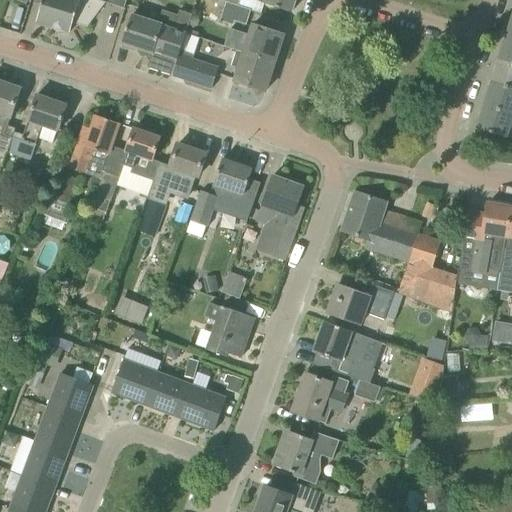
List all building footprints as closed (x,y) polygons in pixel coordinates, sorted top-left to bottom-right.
[(105,3),(124,9),(127,0),(43,0),(37,22),(50,26),(50,27),(57,32),(66,31),(70,32),(73,23),(87,27),(105,3)] [(291,13),(295,0),(265,0),(264,3),(291,13)] [(246,25),(250,11),(225,3),(219,21),(233,26),(234,22),(246,25)] [(148,68),(172,76),(181,50),(186,35),(192,15),(179,10),(178,16),(167,12),(162,26),(132,16),(122,44),(152,54),(148,68)] [(242,36),(237,51),(275,63),(284,35),(254,25),(249,38),(242,36)] [(503,52),(501,60),(511,63),(511,38),(507,37),(502,52),(503,52)] [(172,76),(184,80),(212,89),(219,67),(193,59),(195,54),(181,50),(172,76)] [(266,92),(275,63),(237,51),(232,66),(239,69),(235,82),(266,92)] [(497,67),(492,82),(511,88),(511,63),(501,60),(498,68),(497,67)] [(0,165),(2,166),(14,139),(5,136),(21,90),(0,82),(0,165)] [(511,114),(511,88),(492,82),(487,98),(488,98),(486,106),(511,114)] [(59,131),(67,106),(37,95),(23,134),(16,132),(14,139),(9,153),(31,160),(43,125),(59,131)] [(482,113),(477,129),(506,138),(509,129),(511,129),(511,114),(486,106),(484,113),(482,113)] [(92,163),(103,167),(106,160),(112,147),(119,124),(96,116),(92,129),(85,127),(75,156),(72,155),(67,169),(87,176),(92,163)] [(122,166),(124,167),(132,169),(130,174),(153,182),(160,162),(152,160),(160,138),(134,129),(122,166)] [(199,177),(206,154),(178,144),(171,167),(165,165),(159,181),(173,186),(174,184),(190,190),(195,176),(199,177)] [(115,190),(124,167),(122,166),(106,160),(103,167),(102,172),(104,172),(100,184),(115,190)] [(250,179),(253,170),(222,160),(214,185),(255,199),(261,183),(250,179)] [(53,199),(71,205),(80,181),(62,175),(53,199)] [(304,189),(272,177),(256,221),(266,225),(262,236),(289,246),(303,208),(298,206),(304,189)] [(30,214),(38,193),(25,188),(18,209),(30,214)] [(218,198),(211,195),(201,192),(191,222),(208,228),(218,198)] [(354,192),(347,214),(341,231),(369,241),(367,249),(409,263),(399,294),(422,303),(451,313),(457,275),(433,267),(441,243),(418,235),(422,223),(385,211),(387,203),(354,192)] [(147,213),(143,226),(159,231),(167,207),(148,200),(144,212),(147,213)] [(190,224),(193,204),(179,201),(175,221),(190,224)] [(468,213),(464,236),(458,270),(487,275),(488,272),(500,274),(511,208),(487,204),(485,216),(468,213)] [(511,208),(500,274),(497,291),(511,293),(511,208)] [(284,260),(289,246),(262,236),(256,250),(284,260)] [(0,285),(8,264),(0,261),(0,285)] [(229,271),(222,290),(240,297),(247,278),(229,271)] [(384,320),(385,317),(394,292),(366,282),(362,294),(338,285),(328,313),(361,325),(365,313),(384,320)] [(139,326),(146,308),(123,299),(116,317),(139,326)] [(223,351),(241,358),(251,331),(244,329),(248,316),(222,306),(221,307),(209,303),(204,318),(216,322),(207,350),(221,355),(223,351)] [(325,322),(314,352),(341,361),(342,358),(353,362),(347,376),(360,381),(370,385),(375,370),(358,364),(368,338),(325,322)] [(132,333),(127,349),(141,354),(147,338),(132,333)] [(63,349),(48,343),(40,363),(56,369),(63,349)] [(422,357),(409,393),(424,398),(428,386),(437,389),(445,365),(422,357)] [(124,361),(112,393),(146,406),(158,373),(124,361)] [(42,381),(47,368),(34,363),(29,376),(42,381)] [(80,420),(93,386),(61,373),(48,407),(80,420)] [(158,373),(146,406),(180,418),(192,386),(158,373)] [(331,382),(306,374),(292,412),(326,424),(331,409),(342,413),(348,394),(345,393),(349,382),(333,377),(331,382)] [(457,375),(443,376),(445,398),(458,397),(457,375)] [(370,385),(360,381),(355,394),(376,402),(381,388),(370,385)] [(192,386),(180,418),(215,431),(227,399),(192,386)] [(80,420),(48,407),(35,441),(68,454),(80,420)] [(338,440),(314,432),(311,439),(291,432),(288,442),(282,440),(273,466),(294,473),(293,476),(315,485),(320,472),(320,459),(321,455),(332,459),(338,440)] [(68,454),(35,441),(22,475),(55,488),(68,454)] [(16,511),(45,511),(55,488),(22,475),(10,509),(16,511)] [(266,486),(256,511),(286,511),(287,510),(293,511),(313,511),(321,493),(295,484),(291,496),(266,486)]
